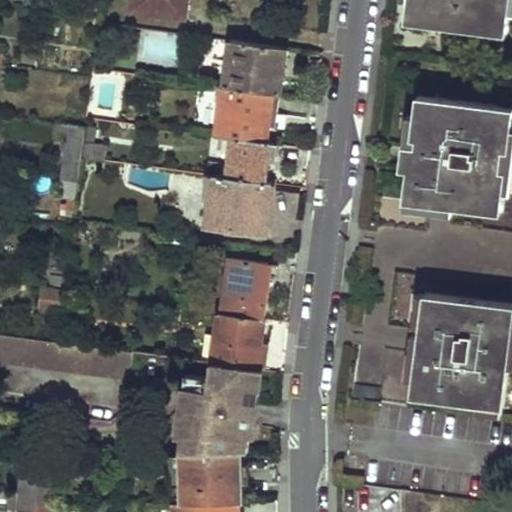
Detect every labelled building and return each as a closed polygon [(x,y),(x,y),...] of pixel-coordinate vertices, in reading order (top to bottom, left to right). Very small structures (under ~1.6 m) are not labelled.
[(127,17),(129,0),(109,0),(107,14),(127,17)] [(133,0),(132,12),(186,19),(188,0),(133,0)] [(511,0),(409,0),(407,20),(509,34),(511,8),(511,0)] [(232,39),(226,85),(281,92),(284,72),(278,71),(282,45),(267,43),(232,39)] [(282,45),(278,71),(284,72),(288,45),(282,45)] [(224,85),(218,135),(224,136),(233,137),(265,141),(268,125),(270,112),(278,113),(281,92),(226,85),(224,85)] [(405,142),(402,166),(409,167),(405,198),(502,211),(511,135),(511,104),(420,92),(413,143),(405,142)] [(270,112),(268,125),(279,127),(281,113),(278,113),(270,112)] [(72,125),(67,175),(79,177),(82,156),(86,127),(72,125)] [(94,129),(86,127),(82,156),(107,160),(109,144),(92,142),(94,129)] [(224,136),(223,147),(231,148),(233,137),(224,136)] [(231,148),(228,177),(265,182),(268,156),(277,157),(278,143),(265,141),(233,137),(231,148)] [(212,174),(206,225),(266,233),(269,209),(261,208),(265,182),(228,177),(212,174)] [(67,175),(64,198),(77,199),(79,177),(67,175)] [(265,182),(261,208),(269,209),(273,183),(265,182)] [(69,204),(66,226),(73,227),(76,205),(69,204)] [(233,257),(225,312),(266,317),(270,288),(266,288),(268,264),(269,262),(233,257)] [(268,264),(266,288),(270,288),(274,289),(277,265),(268,264)] [(41,288),(38,309),(51,310),(52,302),(54,290),(41,288)] [(54,290),(52,302),(69,305),(71,292),(54,290)] [(511,303),(435,293),(421,393),(509,405),(511,381),(511,303)] [(112,319),(115,298),(104,296),(101,318),(112,319)] [(74,307),(70,328),(76,329),(80,309),(74,307)] [(217,333),(213,362),(214,362),(263,369),(266,347),(262,347),(266,317),(225,312),(220,311),(217,333)] [(136,352),(0,333),(0,359),(132,379),(136,352)] [(211,333),(207,361),(213,362),(217,333),(211,333)] [(263,369),(214,362),(211,388),(188,384),(181,435),(185,435),(182,451),(210,451),(242,450),(243,434),(247,434),(251,433),(253,431),(255,427),(256,422),(263,369)] [(49,427),(41,426),(36,464),(44,465),(45,455),(49,427)] [(210,451),(182,451),(182,501),(190,500),(201,500),(243,500),(242,450),(210,451)] [(44,466),(43,473),(56,475),(59,454),(45,455),(44,465),(44,466)] [(43,473),(44,466),(12,462),(10,473),(22,474),(21,477),(42,480),(43,473)] [(42,480),(39,504),(52,504),(56,475),(43,473),(42,480)] [(12,491),(10,509),(27,511),(35,511),(37,511),(39,504),(42,480),(21,477),(20,491),(12,491)] [(170,511),(242,511),(243,500),(201,500),(182,501),(170,501),(170,511)]
